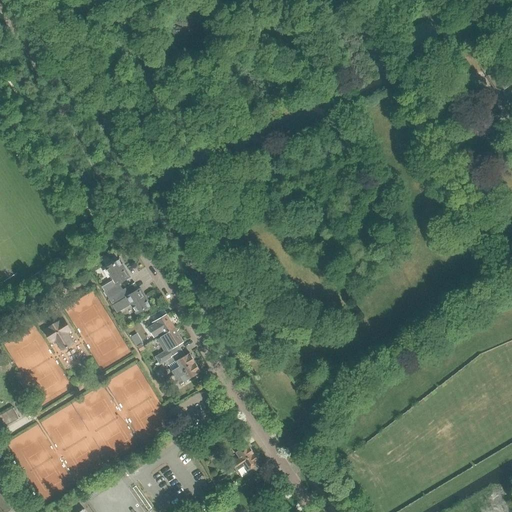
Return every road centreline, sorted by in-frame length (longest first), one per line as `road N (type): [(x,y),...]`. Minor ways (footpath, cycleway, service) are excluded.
road 1 (residential): [(312,511),(0,0)]
road 2 (unknown): [(141,472),(163,502),(185,500),(195,487),(170,452)]
